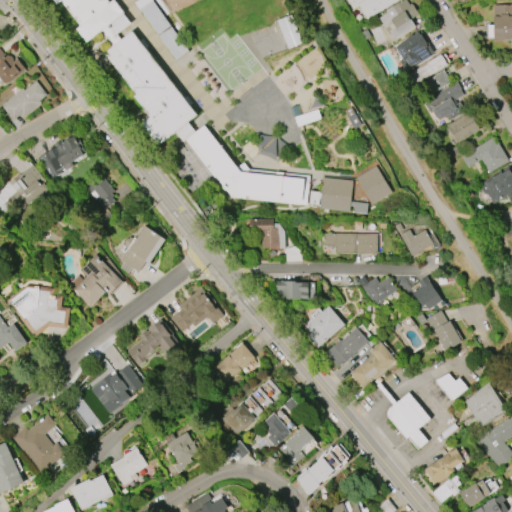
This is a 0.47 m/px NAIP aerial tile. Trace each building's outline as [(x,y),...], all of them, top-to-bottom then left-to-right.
[(55,0),(110,0),(114,4),(118,1),(135,25),(121,36),(125,41),(136,33),(199,115),(190,122),(197,132),(206,125),(238,168),(246,162),(251,169),(267,171),(276,172),(312,176),(309,206),(234,198),(187,140),(185,142),(178,133),(159,146),(143,126),(154,119),(138,98),(149,88),(148,88),(139,95),(107,55),(116,47),(104,32),(90,44),(79,30),(83,27),(64,2),(60,6),(55,0)] [(136,1),(137,0),(153,0),(188,51),(176,60),(136,1)] [(395,0),(367,18),(358,5),(352,9),(346,0),(395,0)] [(406,0),(404,0),(386,11),(387,13),(381,17),(394,40),(416,27),(412,20),(420,15),(412,2),(409,4),(406,0)] [(511,4),(493,5),(493,25),(486,25),(487,40),(511,40),(511,4)] [(430,56),(425,47),(427,46),(418,31),(393,46),(396,50),(393,52),(405,72),(430,56)] [(0,51),(4,57),(7,55),(9,57),(10,55),(13,58),(11,60),(12,61),(16,59),(24,70),(9,82),(8,80),(4,83),(0,78),(0,51)] [(440,53),(447,65),(408,88),(401,76),(440,53)] [(443,69),(450,82),(422,99),(415,87),(443,69)] [(13,120),(1,105),(22,88),(24,90),(36,81),(48,96),(23,117),(20,114),(13,120)] [(449,120),(446,115),(438,119),(433,110),(430,112),(423,101),(456,82),(464,96),(454,102),(460,114),(449,120)] [(298,125),(295,117),(317,108),(321,117),(298,125)] [(452,146),(479,129),(468,112),(441,128),(452,146)] [(86,153),(71,162),(73,165),(65,171),(64,169),(52,176),(46,166),(43,169),(36,158),(48,151),(56,164),(59,162),(51,149),(72,136),(75,142),(78,139),(86,153)] [(509,161),(498,142),(495,144),(491,137),(460,155),(467,168),(473,164),(480,175),(488,171),(489,172),(509,161)] [(9,182),(32,164),(41,176),(37,180),(41,185),(43,183),(47,188),(32,199),(28,194),(8,210),(0,198),(0,189),(4,186),(7,190),(12,185),(9,182)] [(374,204),(358,178),(377,166),(393,193),(374,204)] [(508,167),(511,173),(511,191),(492,203),(487,194),(483,193),(478,184),(508,167)] [(101,174),(119,198),(104,209),(96,198),(99,196),(94,190),(87,196),(81,189),(101,174)] [(324,177),(355,180),(352,212),(321,209),(324,177)] [(272,219),(248,218),(247,234),(260,235),(259,249),(284,249),(285,223),(272,223),(272,219)] [(165,239),(149,263),(146,262),(139,272),(131,267),(127,272),(119,266),(122,261),(119,259),(127,248),(122,245),(128,236),(134,240),(144,225),(165,239)] [(398,234),(408,228),(413,237),(424,231),(432,244),(411,257),(398,234)] [(377,233),(377,253),(321,254),(321,234),(377,233)] [(121,281),(109,294),(106,290),(89,307),(68,285),(77,275),(82,280),(87,275),(80,269),(95,254),(121,281)] [(412,292),(421,286),(418,281),(426,276),(442,301),(428,310),(424,305),(421,306),(412,292)] [(361,287),(375,277),(379,283),(387,277),(396,290),(374,305),(361,287)] [(275,281),(275,299),(314,299),(315,281),(275,281)] [(34,337),(6,301),(27,285),(54,289),(53,294),(62,295),(61,306),(70,308),(67,328),(48,326),(34,337)] [(181,332),(170,318),(181,309),(179,306),(202,288),(205,293),(207,291),(216,302),(214,304),(223,315),(212,323),(207,316),(194,327),(191,324),(181,332)] [(317,348),(344,325),(328,305),(322,311),(319,307),(308,316),(310,319),(303,325),(310,334),(307,336),(317,348)] [(415,317),(421,313),(425,320),(440,311),(447,323),(449,322),(461,342),(445,351),(433,331),(429,333),(423,324),(420,326),(415,317)] [(15,350),(8,341),(0,347),(0,318),(7,328),(12,324),(26,342),(15,350)] [(166,352),(159,343),(142,356),(144,359),(137,364),(125,348),(139,337),(139,335),(145,330),(147,332),(148,331),(146,329),(160,319),(178,343),(166,352)] [(336,368),(324,353),(356,327),(368,342),(336,368)] [(380,341),(369,350),(372,355),(349,374),(361,389),(396,360),(380,341)] [(241,342),(254,357),(222,383),(210,368),(241,342)] [(435,381),(448,373),(455,381),(459,378),(467,388),(451,402),(435,381)] [(216,424),(267,377),(282,393),(231,440),(216,424)] [(464,401),(488,382),(506,412),(480,427),(464,401)] [(418,449),(408,438),(406,439),(387,418),(386,414),(387,410),(408,392),(431,418),(418,429),(428,440),(418,449)] [(292,397),(301,408),(287,419),(295,428),(274,447),(257,427),(292,397)] [(39,473),(11,437),(24,427),(27,430),(47,414),(56,425),(44,434),(53,445),(55,442),(63,453),(44,467),(45,468),(39,473)] [(511,415),(474,439),(498,469),(511,457),(511,453),(502,441),(511,436),(511,415)] [(303,425),(317,443),(289,466),(275,448),(303,425)] [(186,432),(198,452),(188,458),(191,462),(179,469),(180,470),(176,472),(172,466),(177,463),(166,443),(186,432)] [(23,482),(0,493),(0,443),(4,442),(23,482)] [(336,444),(307,470),(305,467),(293,478),(309,496),(320,486),(318,483),(348,457),(336,444)] [(146,466),(129,476),(132,481),(123,486),(111,465),(124,457),(123,455),(136,448),(146,466)] [(424,469),(434,485),(455,472),(453,468),(463,461),(456,449),(424,469)] [(80,511),(69,487),(88,479),(89,481),(103,474),(112,496),(80,511)] [(432,492),(441,503),(451,494),(453,496),(459,490),(456,487),(460,483),(454,475),(450,479),(449,478),(432,492)] [(458,493),(475,482),(475,483),(481,479),(483,482),(488,479),(491,483),(494,481),(497,487),(495,488),(496,490),(484,497),(484,498),(467,508),(458,493)] [(189,511),(186,507),(216,490),(222,500),(223,499),(228,507),(223,510),(224,511),(189,511)] [(470,511),(501,494),(505,500),(502,501),(508,511),(470,511)] [(41,511),(54,506),(53,504),(66,498),(73,511),(41,511)] [(324,511),(358,498),(362,510),(366,507),(367,511),(324,511)]
